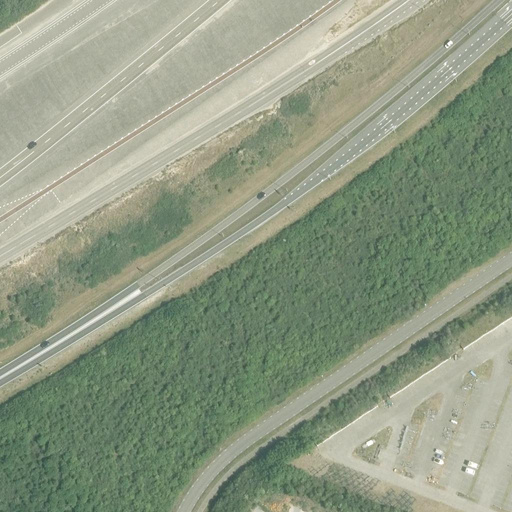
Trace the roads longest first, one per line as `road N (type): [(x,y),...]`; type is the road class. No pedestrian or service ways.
road 1 (primary): [(497,0),(113,308)]
road 2 (unclassified): [(0,255),(408,0)]
road 3 (primary): [(113,308),(327,171),(498,24)]
road 4 (tertiary): [(182,511),(233,450),(511,259)]
road 5 (unclassified): [(0,179),(218,0)]
road 6 (primary): [(0,377),(113,308)]
